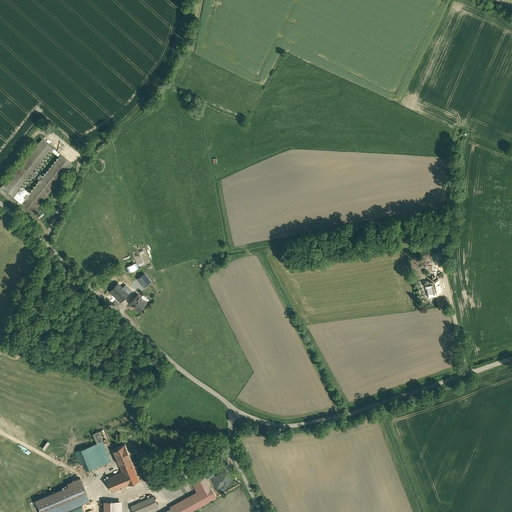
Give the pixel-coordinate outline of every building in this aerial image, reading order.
[(61,155),(43,177),(40,175),(37,179),(40,181),(30,193),(22,187),(32,175),(34,177),(38,173),(35,171),(53,148),(42,139),(2,188),(33,213),(34,212),(37,214),(40,211),(36,208),(72,164),(61,155)] [(140,267),(151,262),(145,250),(143,251),(144,254),(141,255),(142,259),(137,261),(140,267)] [(135,263),(126,267),(128,273),(138,268),(135,263)] [(144,274),(138,279),(144,287),(151,282),(144,274)] [(442,278),(434,280),(437,291),(445,289),(442,278)] [(127,287),(120,281),(110,292),(120,302),(128,293),(125,290),(127,287)] [(141,298),(137,294),(129,303),(133,306),(134,306),(139,311),(138,311),(139,311),(146,304),(140,298),(141,298)] [(446,297),(437,299),(439,306),(448,304),(446,297)] [(98,442),(75,452),(80,464),(83,463),(86,471),(107,463),(98,442)] [(125,444),(113,449),(122,472),(134,466),(125,444)] [(122,472),(106,478),(111,492),(140,480),(134,466),(122,472)] [(226,470),(212,477),(218,489),(232,482),(226,470)] [(197,491),(161,511),(189,511),(216,497),(204,476),(192,482),(197,491)] [(80,479),(37,498),(43,511),(61,511),(89,500),(80,479)] [(153,496),(131,506),(133,511),(143,511),(158,506),(153,496)] [(117,511),(117,501),(104,502),(104,511),(117,511)]
